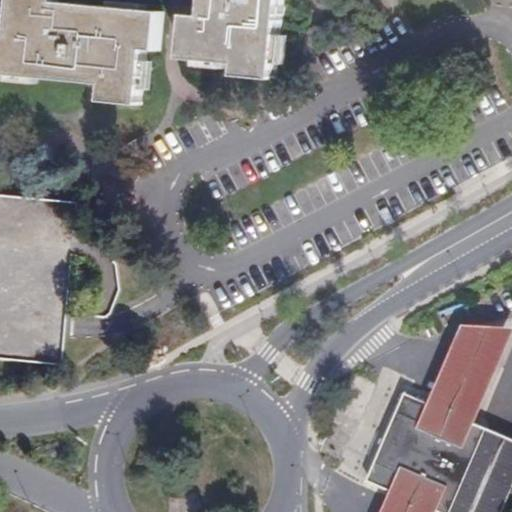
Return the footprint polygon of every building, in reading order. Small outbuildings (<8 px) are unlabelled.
[(1,35),(1,40),(0,40),(0,73),(109,83),(107,100),(147,104),(152,49),(164,50),(167,11),(61,1),(60,0),(16,0),(13,36),(1,35)] [(212,0),(211,17),(194,15),(190,59),(245,63),(244,76),(283,79),(289,0),(212,0)] [(0,340),(65,346),(67,324),(79,192),(0,185),(0,340)] [(511,333),(511,325),(462,323),(430,400),(476,420),(511,333)] [(430,400),(406,390),(368,477),(392,488),(438,508),(447,511),(499,511),(511,483),(511,435),(476,420),(430,400)] [(435,511),(438,508),(392,488),(381,511),(435,511)]
